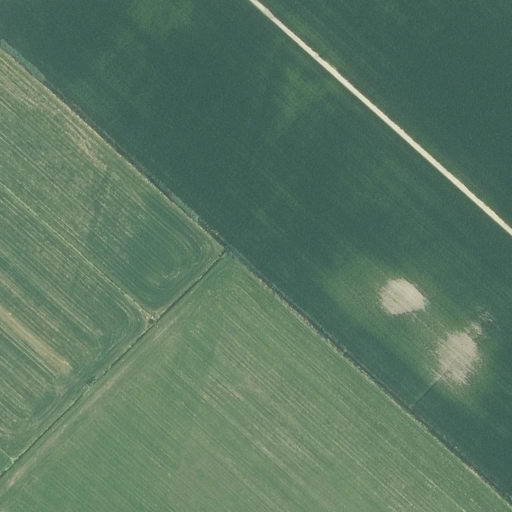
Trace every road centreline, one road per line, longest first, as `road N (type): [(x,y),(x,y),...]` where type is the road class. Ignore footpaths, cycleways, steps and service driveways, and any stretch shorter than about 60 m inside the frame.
road 1 (track): [(92,393),(0,486)]
road 2 (track): [(93,394),(0,311)]
